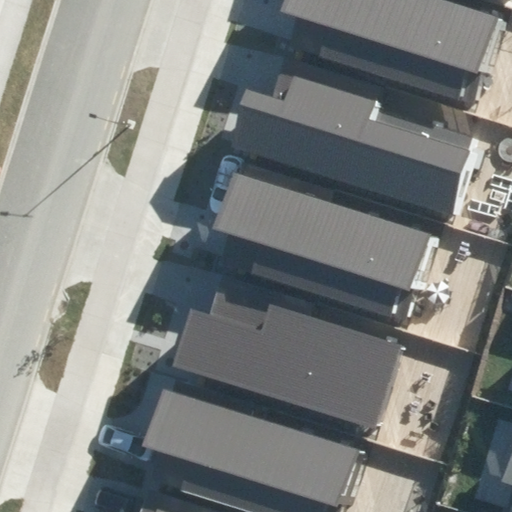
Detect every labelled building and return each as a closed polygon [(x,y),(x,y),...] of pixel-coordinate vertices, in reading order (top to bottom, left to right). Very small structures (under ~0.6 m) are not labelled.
[(288,48),(480,109),(508,21),(441,0),(285,0),(281,13),(298,18),(288,48)] [(248,88),(229,149),(455,219),(481,137),(379,105),(385,87),(284,56),(271,95),(248,88)] [(223,261),(414,322),(442,233),(234,167),(215,225),(232,231),(223,261)] [(192,307),(174,363),(375,427),(401,345),(311,316),(317,298),(223,268),(208,312),(192,307)] [(150,483),(241,511),(351,511),(370,455),(161,389),(143,447),(159,453),(150,483)] [(216,511),(146,490),(138,511),(216,511)]
